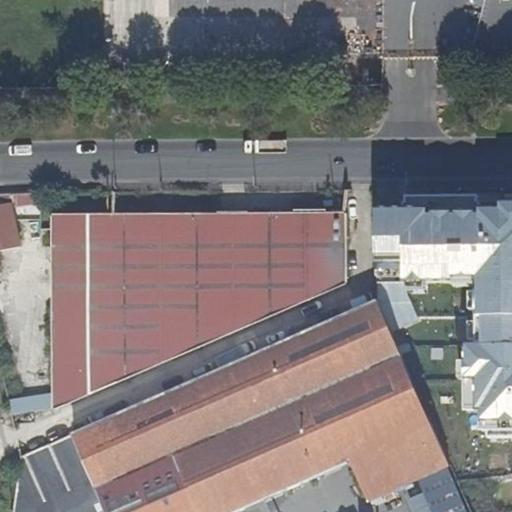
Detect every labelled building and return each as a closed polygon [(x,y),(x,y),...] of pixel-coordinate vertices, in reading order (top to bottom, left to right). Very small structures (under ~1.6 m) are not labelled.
[(511,191),(375,194),(377,283),(478,282),(479,347),(469,346),(466,381),(478,383),(477,415),(481,415),(483,423),(511,423),(511,191)] [(9,201),(0,202),(0,283),(9,282),(8,272),(17,270),(18,244),(9,201)] [(347,213),(54,214),(54,407),(346,280),(347,213)] [(377,299),(18,453),(14,485),(12,501),(16,502),(14,511),(229,511),(351,459),(368,499),(448,464),(377,299)] [(11,419),(48,411),(44,395),(7,402),(11,419)]
